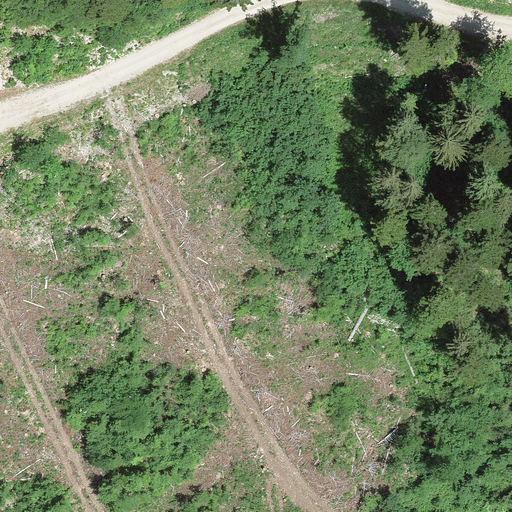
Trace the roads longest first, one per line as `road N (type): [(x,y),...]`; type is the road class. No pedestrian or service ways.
road 1 (track): [(305,0),(215,30),(0,124)]
road 2 (track): [(511,30),(383,0)]
